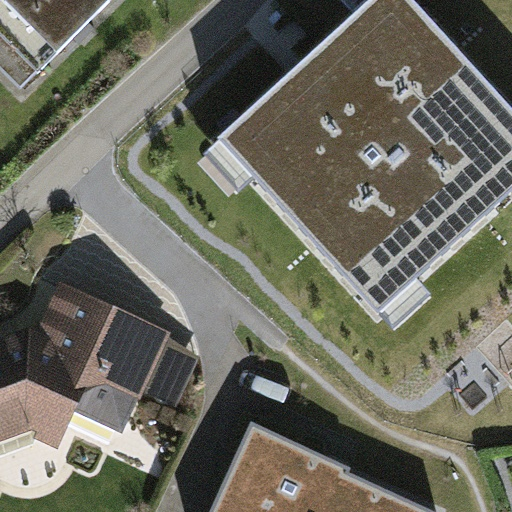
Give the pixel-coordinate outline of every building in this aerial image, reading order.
[(0,0),(0,34),(40,75),(115,0),(0,0)] [(475,43),(324,59),(339,207),(511,189),(511,108),(482,112),(475,43)] [(250,49),(180,129),(222,166),(292,86),(250,49)] [(0,457),(33,446),(34,441),(58,450),(76,414),(122,436),(144,393),(177,409),(199,359),(169,340),(171,335),(60,283),(36,332),(29,329),(0,339),(0,338),(0,457)] [(353,470),(254,424),(212,511),(424,511),(349,477),(353,470)]
